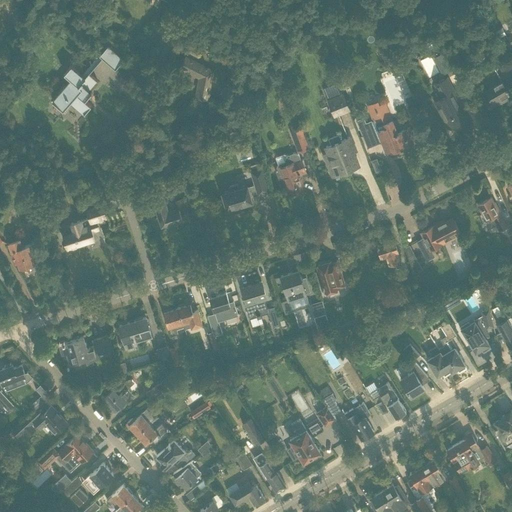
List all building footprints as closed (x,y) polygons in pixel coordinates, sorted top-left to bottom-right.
[(253,40),(258,28),(251,25),(245,37),(253,40)] [(498,28),(495,30),(505,49),(511,44),(511,37),(511,35),(507,37),(503,30),(501,26),(498,28)] [(197,56),(200,50),(189,44),(186,50),(197,56)] [(123,60),(116,53),(107,46),(99,55),(115,69),(123,60)] [(386,46),(380,49),(384,61),(391,58),(386,46)] [(443,54),(437,58),(444,73),(456,67),(447,52),(445,47),(441,49),(443,54)] [(505,96),(511,92),(507,85),(506,86),(504,82),(507,81),(508,82),(511,80),(511,71),(500,50),(485,59),(488,64),(495,60),(500,68),(496,70),(500,78),(492,83),(493,86),(486,91),(490,97),(485,100),(489,108),(503,101),(502,100),(507,98),(505,96)] [(186,57),(180,68),(198,77),(196,96),(208,98),(212,70),(186,57)] [(97,80),(89,73),(88,73),(84,77),(70,65),(64,73),(70,78),(52,100),(55,103),(63,109),(71,100),(84,112),(91,104),(82,97),(97,80)] [(466,118),(461,109),(460,108),(462,107),(447,77),(438,81),(447,98),(436,104),(448,127),(466,118)] [(348,94),(343,96),(348,108),(353,106),(348,94)] [(348,108),(343,96),(343,95),(328,101),(334,115),(349,109),(348,108)] [(376,112),(373,113),(371,114),(374,121),(372,122),(372,121),(371,122),(372,122),(369,123),(370,125),(367,126),(364,118),(364,117),(363,117),(357,120),(357,119),(357,120),(357,121),(357,120),(360,127),(359,127),(360,128),(363,135),(363,136),(364,135),(377,129),(385,150),(394,146),(396,150),(399,149),(399,151),(406,148),(405,146),(421,140),(419,136),(414,138),(413,135),(414,133),(413,130),(411,130),(409,127),(397,132),(387,108),(378,111),(377,110),(375,111),(376,112)] [(248,124),(245,115),(232,119),(235,128),(248,124)] [(308,148),(301,128),(290,132),(297,152),(308,148)] [(358,165),(354,156),(350,146),(353,145),(350,137),(326,146),(333,165),(329,166),(333,175),(358,165)] [(284,153),(275,156),(275,157),(278,163),(277,164),(275,167),(276,170),(276,171),(279,179),(282,178),(284,185),(286,185),(289,194),(304,188),(299,174),(300,174),(300,173),(305,171),(301,159),(300,159),(298,154),(294,152),(286,155),(284,153)] [(255,184),(255,185),(266,181),(262,168),(251,171),(255,184)] [(253,201),(250,194),(257,192),(255,185),(255,184),(248,186),(248,184),(238,187),(237,183),(229,186),(231,190),(222,192),(227,209),(253,201)] [(164,198),(163,198),(153,201),(161,226),(182,218),(181,215),(188,213),(183,197),(176,200),(178,208),(169,211),(164,198)] [(499,212),(497,208),(498,207),(495,202),(494,202),(491,197),(477,204),(482,212),(478,215),(485,227),(495,222),(499,230),(506,226),(499,212)] [(71,223),(74,232),(63,235),(67,247),(86,241),(87,243),(94,241),(94,238),(96,237),(94,230),(98,229),(96,222),(94,223),(93,221),(105,217),(101,203),(87,210),(90,218),(87,219),(87,218),(71,223)] [(424,237),(420,239),(420,240),(426,251),(441,244),(440,242),(452,236),(452,237),(461,233),(457,226),(453,217),(439,225),(438,223),(421,232),(424,237)] [(400,260),(397,250),(394,240),(377,246),(381,257),(385,256),(388,264),(400,260)] [(46,269),(43,260),(42,259),(39,260),(33,243),(20,247),(18,241),(9,244),(16,263),(18,262),(20,267),(34,263),(37,273),(46,269)] [(409,244),(405,247),(408,257),(414,253),(409,244)] [(412,259),(409,261),(412,274),(422,269),(417,258),(412,260),(412,259)] [(338,287),(338,286),(344,284),(336,260),(331,262),(330,260),(318,264),(319,270),(317,271),(324,292),(329,290),(330,295),(339,293),(337,287),(338,287)] [(298,270),(280,276),(288,301),(306,295),(305,292),(310,291),(305,275),(300,277),(298,270)] [(250,282),(251,284),(242,287),(244,294),(242,295),(249,318),(268,312),(264,297),(266,296),(261,281),(259,282),(258,280),(250,282)] [(210,297),(214,310),(215,310),(215,313),(208,315),(214,335),(216,335),(222,333),(217,317),(223,315),(224,319),(238,315),(234,301),(229,302),(226,292),(210,297)] [(444,298),(436,300),(444,311),(450,308),(444,298)] [(323,303),(322,300),(310,304),(314,316),(321,314),(326,313),(323,303)] [(501,322),(496,324),(498,327),(497,328),(500,332),(500,331),(509,347),(511,344),(511,316),(509,310),(506,301),(497,305),(502,314),(498,316),(501,322)] [(193,302),(178,307),(185,329),(202,323),(201,318),(198,308),(195,309),(193,302)] [(274,306),(268,308),(273,326),(280,324),(274,306)] [(178,307),(166,311),(163,311),(171,335),(178,333),(177,328),(179,327),(179,328),(182,327),(183,329),(185,329),(178,307)] [(459,327),(458,327),(464,336),(466,335),(469,340),(468,341),(470,345),(471,344),(476,351),(480,348),(482,352),(491,347),(483,335),(487,333),(484,329),(486,328),(487,327),(492,325),(492,326),(493,326),(488,309),(482,311),(483,315),(469,324),(468,322),(459,327)] [(151,334),(149,326),(146,317),(119,325),(126,348),(136,345),(135,339),(151,334)] [(444,345),(437,349),(438,350),(451,371),(456,368),(459,371),(466,367),(454,347),(455,347),(450,338),(456,335),(448,322),(441,327),(448,338),(442,342),(444,345)] [(343,330),(332,335),(335,341),(346,337),(343,330)] [(212,331),(205,333),(210,348),(217,346),(212,331)] [(93,339),(95,345),(86,347),(83,336),(60,343),(63,353),(67,352),(70,362),(86,357),(87,360),(104,355),(102,351),(110,349),(106,335),(93,339)] [(333,339),(328,342),(331,347),(337,356),(342,353),(337,344),(335,341),(334,340),(333,339)] [(413,360),(420,355),(410,344),(403,349),(413,360)] [(167,345),(155,348),(159,361),(171,357),(167,345)] [(175,345),(169,348),(172,359),(174,366),(181,364),(175,345)] [(451,371),(438,350),(437,349),(436,347),(429,351),(432,356),(427,359),(432,366),(437,375),(442,372),(444,375),(451,371)] [(0,368),(0,377),(2,384),(3,383),(17,378),(18,378),(18,377),(21,376),(26,382),(27,382),(32,377),(33,377),(32,376),(28,372),(28,371),(27,371),(27,372),(25,372),(21,364),(14,367),(12,364),(11,364),(11,363),(4,365),(5,367),(0,368)] [(427,376),(417,365),(416,363),(409,367),(411,372),(400,378),(411,396),(424,388),(420,381),(427,376)] [(169,377),(145,391),(145,392),(149,397),(163,388),(172,383),(169,377)] [(233,384),(232,384),(236,390),(243,386),(242,385),(239,380),(233,384)] [(406,410),(398,397),(388,381),(377,387),(379,390),(371,395),(370,393),(371,392),(369,393),(382,413),(390,408),(395,417),(406,410)] [(106,394),(103,397),(115,409),(122,403),(132,393),(121,382),(104,387),(106,394)] [(319,390),(319,391),(323,398),(327,405),(330,410),(333,413),(340,409),(334,400),(336,399),(328,385),(319,390)] [(163,388),(149,397),(152,403),(163,396),(167,394),(163,388)] [(4,394),(0,398),(0,401),(8,409),(13,404),(4,394)] [(41,394),(34,401),(30,404),(34,409),(45,399),(41,394)] [(348,400),(339,405),(341,408),(342,408),(351,424),(353,423),(362,437),(368,433),(374,430),(371,426),(361,409),(355,413),(348,400)] [(206,401),(190,412),(194,418),(210,407),(206,401)] [(26,417),(13,430),(19,436),(24,432),(32,424),(34,423),(33,423),(35,422),(39,427),(46,421),(56,432),(59,429),(67,422),(51,405),(46,410),(40,404),(26,417)] [(333,413),(330,410),(327,405),(316,413),(325,425),(336,418),(333,413)] [(133,416),(127,422),(137,434),(155,417),(147,408),(135,418),(133,416)] [(504,414),(502,415),(511,430),(511,409),(511,410),(509,408),(503,412),(504,414)] [(502,415),(503,417),(493,423),(494,424),(491,425),(495,432),(498,431),(503,439),(500,440),(506,450),(511,446),(511,430),(502,415)] [(155,417),(137,434),(146,443),(156,433),(158,435),(159,434),(159,435),(167,428),(162,422),(160,423),(155,417)] [(250,417),(242,422),(256,444),(264,438),(250,417)] [(293,444),(286,448),(293,459),(300,455),(303,461),(305,460),(307,459),(310,457),(311,456),(320,451),(309,434),(299,418),(291,423),(298,434),(289,439),(293,444)] [(317,421),(309,426),(313,432),(320,427),(317,421)] [(49,435),(53,431),(45,423),(41,426),(49,435)] [(52,446),(38,460),(44,467),(57,456),(61,452),(74,467),(81,460),(82,460),(93,450),(77,433),(66,443),(59,449),(59,450),(57,451),(52,446)] [(447,448),(448,449),(446,450),(449,456),(451,455),(460,470),(468,465),(469,466),(478,460),(478,459),(484,456),(486,460),(487,460),(490,465),(495,461),(492,457),(493,456),(486,446),(480,449),(471,434),(447,448)] [(174,438),(164,448),(157,455),(162,461),(160,463),(164,468),(172,461),(174,459),(178,464),(184,458),(186,460),(190,457),(194,453),(190,449),(187,452),(174,438)] [(207,439),(197,448),(202,453),(212,446),(207,439)] [(244,451),(235,457),(243,469),(252,464),(244,451)] [(433,458),(421,465),(432,484),(446,475),(442,469),(441,470),(433,458)] [(220,460),(208,468),(211,474),(224,466),(220,460)] [(191,461),(173,473),(176,476),(174,479),(178,483),(179,482),(185,487),(186,486),(186,487),(201,473),(191,461)] [(277,471),(275,473),(267,461),(260,466),(259,467),(266,479),(267,478),(275,490),(285,484),(277,471)] [(94,470),(86,478),(88,480),(86,483),(93,491),(100,485),(113,473),(103,462),(95,470),(94,470)] [(409,472),(412,477),(408,480),(413,488),(418,486),(421,491),(432,484),(421,465),(409,472)] [(511,475),(509,470),(502,473),(508,482),(511,479),(511,475)] [(65,473),(51,485),(57,493),(63,488),(70,482),(72,480),(65,473)] [(70,482),(62,490),(67,495),(75,488),(72,485),(80,478),(77,475),(72,480),(70,482)] [(454,477),(449,480),(456,491),(461,488),(454,477)] [(202,480),(197,485),(201,490),(208,485),(203,480),(202,480)] [(251,487),(248,482),(229,493),(230,495),(235,503),(249,495),(254,503),(264,497),(256,484),(251,487)] [(392,483),(382,489),(394,510),(395,511),(397,511),(405,508),(403,505),(408,502),(398,484),(395,486),(392,483)] [(123,484),(116,490),(106,499),(111,504),(112,503),(117,508),(132,494),(123,484)] [(197,485),(194,487),(186,493),(190,499),(201,490),(197,485)] [(371,496),(373,499),(370,501),(376,511),(386,511),(387,511),(390,511),(394,510),(382,489),(371,496)] [(132,494),(117,508),(115,509),(117,511),(140,511),(137,508),(142,504),(132,494)] [(213,500),(200,509),(202,511),(217,511),(215,508),(217,506),(218,507),(225,503),(226,503),(217,494),(212,497),(213,500)] [(416,500),(422,511),(430,511),(422,497),(416,500)] [(80,511),(93,511),(100,506),(94,500),(80,511)] [(414,511),(421,511),(415,501),(410,504),(414,511)]
